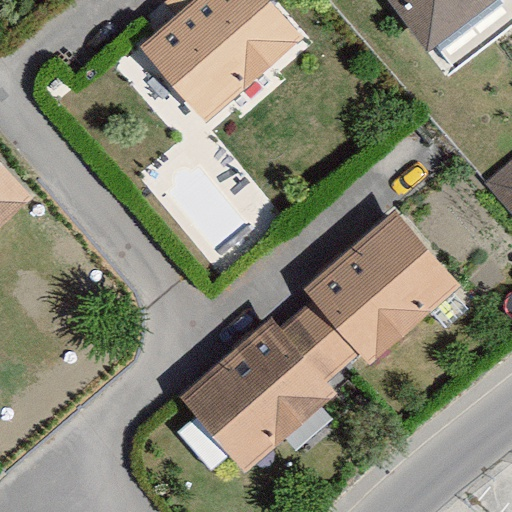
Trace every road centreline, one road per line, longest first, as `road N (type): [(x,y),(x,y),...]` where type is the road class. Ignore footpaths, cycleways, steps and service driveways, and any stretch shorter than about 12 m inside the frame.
road 1 (residential): [(106,511),(62,467),(196,316),(0,76)]
road 2 (unclassified): [(398,511),(511,422)]
